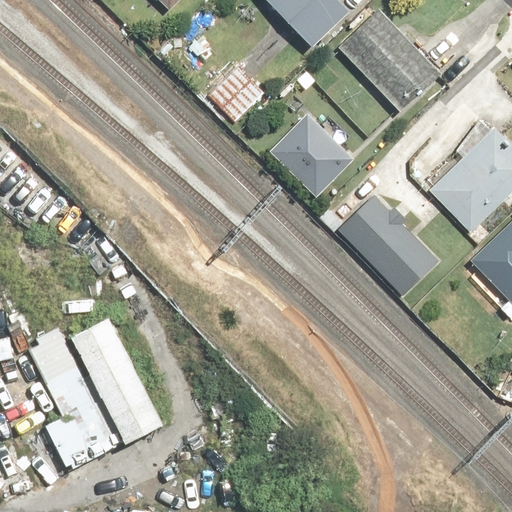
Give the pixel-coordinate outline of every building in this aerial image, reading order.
[(163,0),(173,9),(182,0),(163,0)] [(360,0),(278,0),(318,44),(363,3),(360,0)] [(388,0),(387,0),(342,44),(408,112),(454,68),(388,0)] [(243,60),(212,91),(240,120),(272,89),(243,60)] [(310,112),(270,151),(316,197),(355,158),(310,112)] [(511,133),(499,120),(431,183),(474,230),(511,194),(511,133)] [(370,181),(336,214),(404,286),(439,253),(370,181)] [(511,222),(475,255),(511,297),(511,222)] [(119,321),(73,342),(125,455),(172,433),(119,321)] [(117,444),(62,325),(30,339),(64,412),(48,420),(70,466),(117,444)]
